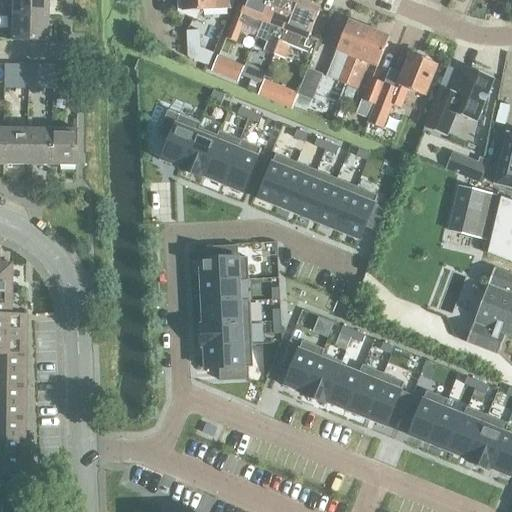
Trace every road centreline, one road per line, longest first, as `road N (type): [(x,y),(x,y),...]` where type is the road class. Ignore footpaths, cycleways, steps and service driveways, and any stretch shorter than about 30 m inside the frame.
road 1 (residential): [(182,394),(175,235),(271,230),(363,270)]
road 2 (residential): [(83,449),(73,292),(59,264),(0,221)]
road 3 (residential): [(182,394),(386,476)]
road 4 (residential): [(283,511),(154,458)]
